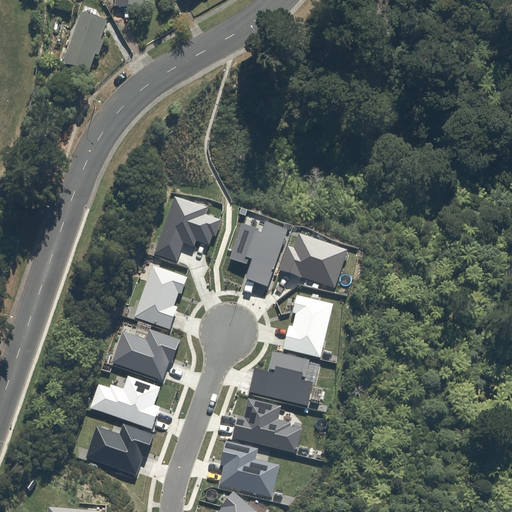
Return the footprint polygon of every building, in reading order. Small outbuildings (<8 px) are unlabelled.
[(107,20),(81,12),(64,63),(90,72),(95,54),(99,55),(104,39),(101,38),(107,20)] [(207,207),(174,195),(153,253),(176,261),(183,243),(193,247),(196,240),(208,245),(212,235),(214,236),(220,220),(219,219),(205,214),(207,207)] [(248,263),(251,264),(246,280),(267,288),(288,231),(265,223),(262,231),(242,224),(232,251),(229,260),(247,266),(248,263)] [(347,251),(299,234),(294,249),(287,247),(279,271),(301,279),(302,278),(334,289),(347,251)] [(185,276),(151,264),(133,317),(169,329),(177,306),(173,305),(178,292),(181,293),(187,277),(185,276)] [(292,327),(289,326),(283,350),(320,359),(333,305),(297,296),(292,314),(295,315),(292,327)] [(122,331),(111,363),(155,378),(162,380),(169,362),(171,363),(180,340),(167,335),(149,329),(145,339),(122,331)] [(250,392),(308,406),(313,385),(304,383),(309,361),(272,353),(268,370),(276,372),(275,375),(255,370),(250,392)] [(97,383),(89,407),(151,429),(159,407),(153,405),(160,387),(153,385),(128,376),(123,389),(111,384),(109,387),(97,383)] [(237,416),(232,438),(296,454),(302,430),(290,427),(291,424),(278,421),(281,407),(248,399),(244,418),(237,416)] [(96,425),(85,457),(136,474),(142,456),(145,458),(154,434),(123,423),(119,434),(96,425)] [(220,466),(223,467),(219,485),(272,498),(279,465),(255,460),(258,449),(226,442),(220,466)] [(256,511),(233,493),(221,507),(221,508),(217,511),(256,511)]
